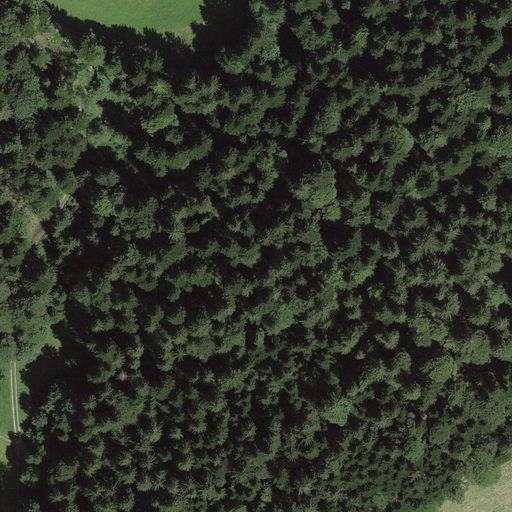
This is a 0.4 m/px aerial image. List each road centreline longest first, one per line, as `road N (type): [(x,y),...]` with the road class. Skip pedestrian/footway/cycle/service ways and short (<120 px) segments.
road 1 (track): [(511,142),(406,203),(167,389),(78,441),(35,448),(0,433)]
road 2 (track): [(19,511),(12,364)]
road 3 (track): [(511,440),(402,511)]
